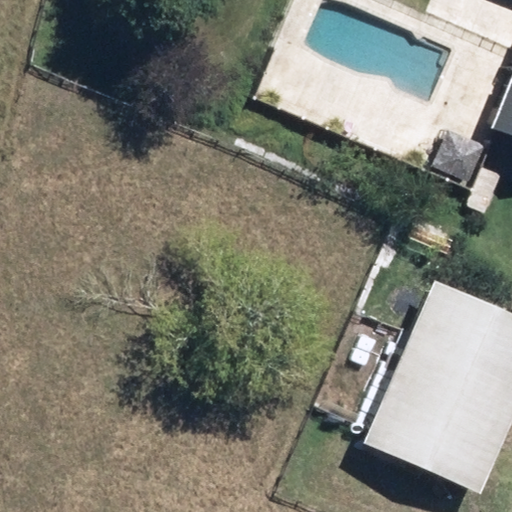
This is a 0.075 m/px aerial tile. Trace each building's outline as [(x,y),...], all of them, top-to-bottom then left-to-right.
[(511,56),(484,125),(511,136),(511,56)] [(426,164),(464,182),(481,148),(442,130),(426,164)] [(476,179),(490,187),(495,175),(481,169),(476,179)] [(357,439),(474,490),(511,404),(511,313),(429,276),(357,439)] [(343,482),(379,499),(396,465),(362,448),(343,482)]
